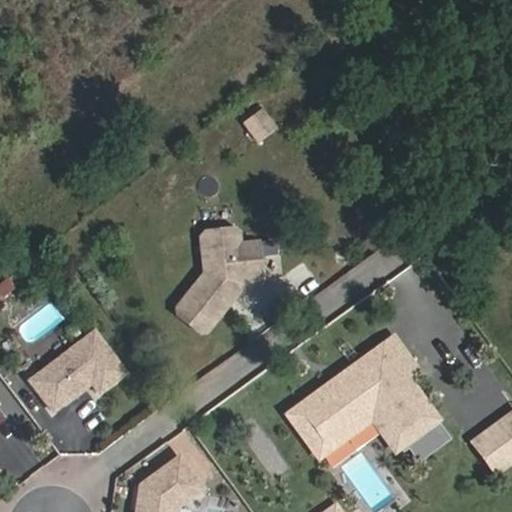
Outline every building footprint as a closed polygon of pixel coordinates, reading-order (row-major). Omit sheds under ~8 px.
[(274,133),(262,117),(245,129),(257,146),(274,133)] [(239,240),(233,235),(205,237),(202,243),(204,280),(177,314),(178,322),(198,339),(207,338),(230,311),(224,309),(233,296),(239,296),(243,293),(244,287),(264,285),(261,249),(239,250),(239,240)] [(230,311),(239,296),(233,296),(224,309),(230,311)] [(127,379),(97,336),(30,384),(54,415),(93,387),(100,398),(127,379)] [(433,423),(406,386),(421,374),(397,343),(359,370),(410,439),(433,423)] [(410,439),(359,370),(350,377),(357,389),(347,396),(344,393),(339,392),(300,421),(324,453),(356,430),(351,423),(371,407),(381,420),(399,447),(410,439)] [(291,419),(322,462),(381,420),(371,407),(351,423),(356,430),(324,453),(300,421),(339,392),(344,393),(347,396),(357,389),(350,377),(291,419)] [(491,474),(511,461),(511,407),(467,435),(491,474)] [(174,511),(200,495),(177,464),(139,491),(136,511),(174,511)]
